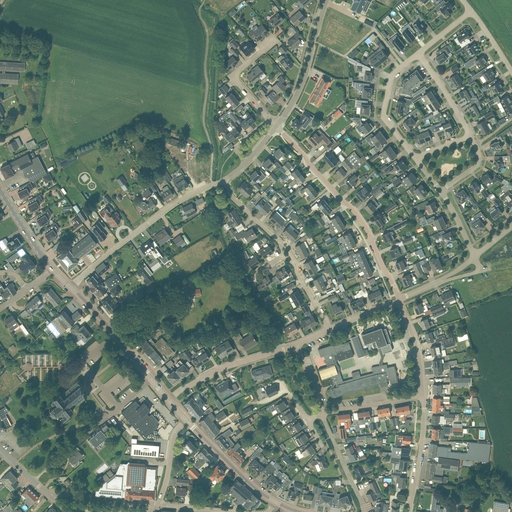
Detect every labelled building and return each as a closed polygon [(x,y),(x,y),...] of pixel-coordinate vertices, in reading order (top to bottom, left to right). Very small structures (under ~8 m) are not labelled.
[(354,0),(351,8),(360,12),(362,10),(366,12),(367,9),(368,9),(368,7),(369,6),(371,2),(366,0),(354,0)] [(443,0),(435,7),(439,11),(441,9),(443,12),(443,13),(446,17),(453,10),(451,8),(453,6),(453,5),(451,3),(448,1),(446,3),(443,0)] [(228,13),(231,17),(237,12),(234,8),(228,13)] [(306,18),(303,15),(299,11),(290,18),(296,25),(302,20),(303,21),(306,18)] [(283,19),(280,16),(278,13),(269,21),(274,27),(283,19)] [(419,14),(416,16),(417,18),(414,20),(416,22),(413,25),(415,27),(415,28),(417,31),(418,30),(420,34),(426,29),(420,21),(423,19),(419,14)] [(363,24),(371,28),(374,23),(365,19),(363,24)] [(406,30),(402,33),(410,42),(416,37),(413,34),(412,33),(414,31),(411,26),(408,23),(404,27),(406,30)] [(252,30),(249,33),(253,38),(256,35),(259,39),(268,32),(262,25),(258,27),(256,25),(252,29),(253,31),(252,30)] [(462,47),(470,42),(468,39),(470,37),(470,36),(469,35),(468,34),(469,33),(467,31),(466,30),(461,34),(457,37),(461,43),(460,43),(462,47)] [(302,37),(298,32),(294,34),(295,36),(288,42),(293,48),(301,42),(299,39),(302,37)] [(365,40),(365,41),(368,44),(376,37),(373,33),(365,40)] [(392,38),(388,41),(393,47),(395,45),(399,50),(405,46),(403,43),(403,42),(401,39),(400,40),(398,37),(394,41),(392,38)] [(238,45),(233,40),(230,43),(234,48),(238,45)] [(254,49),(251,45),(249,42),(244,46),(242,44),(239,47),(246,55),(254,49)] [(374,51),(382,62),(388,57),(383,50),(385,48),(381,42),(378,45),(380,47),(374,52),(374,51)] [(239,53),(234,48),(230,43),(227,45),(236,56),(239,53)] [(458,55),(461,53),(461,55),(465,52),(467,51),(468,53),(469,52),(471,55),(475,53),(475,52),(479,50),(475,43),(465,49),(464,50),(462,47),(456,51),(458,55)] [(287,49),(283,45),(279,48),(283,53),(287,49)] [(441,50),(443,53),(436,58),(437,60),(437,61),(439,64),(440,63),(441,64),(447,62),(446,59),(447,58),(445,55),(447,54),(447,55),(451,52),(447,45),(441,50)] [(353,58),(360,52),(356,48),(349,54),(353,58)] [(370,60),(376,67),(382,62),(374,51),(374,52),(368,57),(367,60),(363,58),(362,62),(367,65),(369,61),(370,60)] [(280,62),(286,70),(293,64),(285,54),(282,56),(284,59),(280,62)] [(238,62),(235,58),(233,56),(224,63),(229,69),(232,67),(233,67),(235,65),(238,62)] [(465,63),(468,68),(475,63),(476,65),(478,64),(480,67),(481,67),(482,67),(483,66),(483,65),(484,64),(487,62),(483,56),(473,62),(471,59),(465,63)] [(0,69),(3,70),(3,73),(0,72),(0,82),(1,83),(18,84),(18,73),(7,73),(5,73),(5,70),(7,70),(19,70),(24,71),(25,63),(19,62),(0,61),(0,69)] [(366,72),(366,65),(357,61),(357,65),(356,71),(360,71),(360,75),(365,75),(364,79),(372,80),(373,75),(371,75),(372,72),(366,72)] [(264,73),(257,65),(253,69),(254,70),(247,75),(254,83),(260,78),(259,77),(264,73)] [(453,83),(455,87),(456,86),(457,86),(460,85),(460,84),(459,84),(463,82),(458,73),(460,72),(458,70),(459,69),(457,65),(451,69),(454,72),(455,74),(450,78),(453,82),(453,83)] [(479,77),(479,78),(483,75),(487,81),(496,75),(491,68),(485,72),(483,69),(472,76),(474,79),(479,77)] [(399,93),(411,95),(413,89),(424,80),(417,70),(402,82),(399,93)] [(272,87),(274,90),(277,93),(280,90),(281,90),(286,87),(282,83),(285,80),(281,76),(277,79),(279,81),(272,87)] [(322,77),(309,101),(313,103),(317,106),(322,97),(326,99),(331,90),(327,88),(330,82),(326,80),(322,77)] [(486,89),(489,88),(491,91),(493,90),(495,93),(503,88),(499,81),(494,84),(492,81),(480,89),(482,92),(486,89)] [(355,86),(355,89),(363,89),(362,93),(363,93),(363,96),(371,97),(371,96),(372,96),(372,93),(372,88),(369,88),(370,84),(353,82),(353,86),(355,86)] [(218,89),(223,94),(229,90),(224,84),(218,89)] [(469,99),(471,102),(478,98),(476,95),(475,95),(471,90),(468,92),(466,89),(459,93),(462,99),(465,97),(467,100),(469,99)] [(274,90),(266,97),(271,104),(276,100),(275,99),(279,96),(279,97),(280,96),(277,93),(274,90)] [(425,105),(428,103),(437,97),(436,97),(435,97),(431,90),(423,95),(426,100),(423,102),(425,105)] [(227,99),(229,102),(235,97),(231,92),(225,97),(222,100),(223,102),(227,99)] [(411,99),(414,103),(423,97),(420,93),(418,94),(417,95),(415,96),(413,97),(411,99)] [(501,102),(504,106),(511,103),(511,102),(510,99),(508,95),(497,101),(498,103),(501,102)] [(231,105),(228,107),(230,110),(233,107),(239,102),(235,97),(229,102),(231,105)] [(429,112),(423,116),(427,120),(434,115),(432,113),(435,110),(441,106),(437,99),(437,98),(437,97),(428,103),(432,109),(428,111),(429,112)] [(395,111),(404,113),(405,105),(409,106),(413,102),(411,99),(404,98),(403,101),(398,100),(395,111)] [(471,102),(472,105),(470,107),(472,110),(469,111),(473,117),(480,113),(478,110),(482,108),(479,102),(480,102),(478,98),(471,102)] [(361,107),(360,114),(365,114),(365,115),(368,115),(368,114),(369,114),(370,111),(371,108),(370,108),(370,106),(367,106),(368,100),(357,99),(356,106),(361,107)] [(504,106),(506,110),(501,112),(503,116),(511,111),(511,102),(511,103),(504,106)] [(407,128),(408,129),(414,125),(413,125),(416,123),(413,119),(417,116),(415,114),(419,110),(417,107),(410,113),(412,116),(409,119),(408,118),(403,122),(405,125),(404,126),(407,129),(407,128)] [(339,109),(333,114),(337,118),(343,113),(339,109)] [(245,119),(250,125),(255,121),(253,118),(251,116),(250,115),(247,111),(245,113),(247,117),(245,119)] [(495,116),(492,111),(484,115),(487,120),(495,116)] [(218,118),(220,121),(228,115),(229,114),(227,112),(218,118)] [(232,119),(235,122),(237,120),(240,123),(245,129),(250,125),(245,119),(242,121),(239,118),(238,119),(232,112),(229,114),(228,115),(232,119)] [(292,124),(291,125),(292,125),(292,127),(295,127),(298,129),(300,125),(302,126),(305,129),(313,118),(310,116),(305,112),(302,115),(299,120),(297,119),(296,120),(295,120),(294,121),(292,122),(292,124)] [(442,122),(445,132),(448,131),(449,132),(454,130),(450,122),(446,123),(445,121),(445,120),(443,116),(443,117),(442,114),(439,116),(442,122)] [(360,133),(363,130),(366,133),(374,127),(370,123),(369,124),(367,122),(363,124),(361,121),(361,117),(350,117),(357,125),(355,126),(360,133)] [(498,121),(500,126),(506,121),(504,118),(498,121)] [(480,128),(483,134),(484,133),(484,134),(487,132),(490,130),(486,124),(487,123),(485,120),(477,124),(479,128),(480,128)] [(227,133),(224,130),(224,131),(222,129),(225,126),(221,121),(216,125),(219,134),(222,132),(225,135),(225,136),(230,142),(235,137),(230,131),(227,133)] [(232,129),(230,131),(235,137),(236,138),(238,136),(238,135),(240,133),(238,131),(236,128),(238,126),(233,121),(229,125),(232,129)] [(445,132),(442,122),(431,126),(434,132),(437,131),(439,136),(443,134),(442,133),(445,132)] [(511,125),(501,133),(503,136),(510,131),(511,134),(511,125)] [(421,129),(426,141),(432,139),(429,130),(425,131),(424,128),(421,129)] [(417,135),(413,136),(416,142),(419,140),(420,143),(426,141),(421,129),(419,130),(421,133),(417,134),(417,135)] [(372,139),(375,142),(383,135),(383,134),(381,131),(380,132),(380,131),(374,135),(372,133),(365,138),(369,142),(372,139)] [(314,146),(320,140),(323,143),(323,144),(327,149),(333,143),(330,140),(329,138),(328,139),(323,133),(319,136),(316,132),(308,139),(314,146)] [(498,140),(500,138),(502,142),(505,140),(501,133),(496,136),(498,140)] [(376,152),(383,147),(381,145),(387,140),(386,139),(387,138),(385,136),(384,136),(383,135),(375,142),(377,145),(373,148),(376,152)] [(12,141),(8,144),(11,151),(16,149),(18,148),(17,145),(16,144),(20,142),(18,137),(13,139),(14,141),(12,141)] [(333,143),(327,149),(328,149),(336,142),(332,138),(330,140),(333,143)] [(324,156),(328,161),(337,153),(334,150),(342,143),(339,140),(336,142),(328,149),(326,150),(328,153),(324,156)] [(490,145),(494,153),(500,150),(500,148),(503,147),(499,141),(496,142),(496,141),(490,145)] [(383,154),(385,157),(394,150),(392,147),(392,148),(390,146),(379,154),(381,156),(383,154)] [(177,148),(177,147),(169,153),(180,169),(186,165),(175,149),(176,148),(176,149),(177,148)] [(275,150),(274,152),(274,153),(273,153),(278,158),(281,155),(284,158),(287,156),(279,148),(276,150),(275,150)] [(328,161),(332,166),(340,159),(338,157),(343,152),(341,150),(328,161)] [(385,157),(387,160),(385,161),(386,163),(397,155),(396,153),(396,152),(394,150),(385,157)] [(367,160),(363,155),(360,159),(355,151),(342,161),(338,165),(341,168),(337,171),(342,177),(350,169),(353,172),(363,163),(367,160)] [(23,168),(27,176),(44,168),(38,156),(36,157),(33,152),(28,155),(27,154),(0,168),(5,178),(16,173),(14,168),(20,165),(21,169),(23,168)] [(369,158),(372,161),(379,155),(376,152),(369,158)] [(510,160),(510,155),(503,156),(503,159),(495,160),(495,163),(494,163),(494,164),(494,165),(493,168),(500,172),(504,166),(504,165),(505,165),(505,161),(510,161),(510,160)] [(269,158),(263,163),(266,167),(267,168),(270,171),(272,168),(273,168),(274,169),(276,166),(278,169),(281,166),(277,161),(274,164),(273,163),(272,162),(269,158)] [(188,169),(187,169),(193,177),(197,175),(201,173),(204,171),(206,170),(203,167),(204,167),(204,166),(203,166),(203,165),(205,164),(201,159),(201,160),(198,162),(197,163),(196,162),(192,165),(193,166),(188,169)] [(385,170),(388,174),(391,171),(392,172),(397,169),(400,172),(407,167),(407,166),(407,165),(407,164),(406,164),(406,163),(405,163),(402,160),(393,167),(390,164),(388,166),(382,170),(382,171),(382,170),(383,171),(385,170)] [(288,161),(282,167),(287,171),(290,167),(291,168),(293,166),(291,164),(288,161)] [(172,179),(164,167),(160,170),(168,182),(172,179)] [(44,168),(27,176),(30,182),(47,173),(44,168)] [(289,183),(301,174),(296,168),(291,173),(293,176),(287,180),(289,182),(289,183)] [(360,179),(363,183),(376,172),(375,169),(368,175),(367,174),(365,176),(364,175),(360,179)] [(255,170),(250,176),(254,181),(257,178),(260,181),(263,179),(266,176),(260,170),(257,172),(255,170)] [(417,179),(412,172),(404,178),(409,185),(417,179)] [(52,180),(49,173),(42,177),(45,181),(47,180),(47,182),(52,180)] [(272,180),(274,182),(278,179),(272,173),(269,176),(272,179),(272,180)] [(504,179),(496,174),(494,178),(492,179),(487,173),(481,177),(486,184),(489,182),(491,185),(498,180),(501,182),(504,179)] [(289,183),(292,187),(297,182),(297,181),(299,184),(305,179),(301,174),(289,183)] [(346,182),(351,188),(356,183),(354,180),(358,177),(355,174),(351,177),(346,182)] [(121,186),(125,182),(121,176),(116,179),(121,186)] [(403,182),(399,177),(393,182),(396,187),(403,182)] [(189,185),(186,181),(184,178),(180,181),(178,178),(174,181),(180,191),(189,185)] [(158,189),(151,179),(147,182),(154,191),(158,189)] [(33,188),(30,182),(24,185),(25,188),(18,192),(19,194),(18,195),(20,198),(21,198),(21,199),(29,198),(28,194),(29,194),(28,191),(33,188)] [(252,191),(247,187),(243,183),(244,182),(238,189),(242,192),(243,193),(243,194),(246,197),(252,191)] [(469,186),(474,193),(475,192),(476,193),(480,190),(479,189),(481,188),(476,182),(475,183),(474,182),(470,185),(471,185),(469,186)] [(511,190),(511,185),(509,182),(504,185),(508,190),(500,197),(503,201),(505,200),(506,201),(506,202),(510,207),(511,205),(511,194),(511,192),(511,190)] [(305,191),(308,194),(314,189),(310,184),(301,192),(302,194),(305,191)] [(407,191),(409,194),(410,197),(416,192),(421,198),(423,197),(424,197),(427,195),(426,194),(428,193),(421,184),(416,188),(414,185),(407,191)] [(152,194),(149,189),(146,185),(142,188),(145,192),(143,193),(146,198),(152,194)] [(163,190),(160,192),(161,194),(162,196),(165,200),(173,195),(171,191),(169,188),(167,185),(162,188),(163,190)] [(266,190),(271,195),(275,190),(270,185),(266,190)] [(374,190),(371,192),(373,195),(374,194),(380,189),(377,186),(377,185),(373,189),(374,190)] [(356,194),(362,200),(370,193),(365,187),(364,188),(361,190),(361,189),(361,190),(356,194)] [(376,197),(377,197),(385,190),(382,187),(380,189),(374,194),(376,197)] [(489,195),(485,188),(481,191),(485,198),(489,195)] [(288,197),(281,189),(277,192),(285,200),(286,198),(288,197)] [(308,194),(310,196),(306,198),(309,201),(318,193),(314,189),(308,194)] [(468,196),(466,193),(463,189),(463,190),(462,189),(460,191),(460,192),(457,194),(460,198),(458,200),(461,204),(466,201),(465,198),(468,196)] [(128,197),(124,191),(120,193),(125,199),(128,197)] [(262,198),(255,205),(260,210),(269,200),(266,198),(265,199),(263,197),(267,194),(264,191),(261,194),(261,195),(260,196),(262,198)] [(253,197),(256,200),(260,196),(261,195),(258,192),(253,197)] [(43,201),(39,195),(33,198),(35,201),(28,206),(29,208),(28,208),(30,212),(31,211),(31,212),(39,211),(38,207),(39,207),(38,204),(43,201)] [(286,198),(285,200),(291,207),(294,204),(288,197),(286,198)] [(156,206),(151,198),(148,200),(148,201),(146,203),(145,202),(142,201),(138,203),(138,205),(139,207),(141,207),(142,209),(144,210),(145,209),(147,212),(156,206)] [(315,207),(316,209),(319,206),(321,209),(327,204),(323,199),(317,204),(316,202),(311,207),(313,209),(315,207)] [(371,201),(365,206),(371,213),(380,205),(374,199),(371,202),(371,201)] [(260,210),(265,214),(272,206),(268,202),(269,200),(260,210)] [(414,206),(416,210),(418,209),(418,210),(421,208),(422,209),(425,208),(426,210),(428,209),(430,213),(438,209),(434,201),(429,204),(427,200),(414,206)] [(385,209),(387,212),(399,204),(397,201),(396,202),(395,202),(385,209)] [(186,213),(187,217),(196,213),(194,209),(195,209),(192,203),(182,208),(185,213),(186,213)] [(321,209),(324,212),(320,214),(322,217),(325,214),(326,214),(332,209),(327,204),(321,209)] [(296,211),(299,214),(305,209),(302,206),(296,211)] [(489,210),(491,213),(490,214),(495,219),(503,213),(498,207),(496,209),(494,206),(489,210)] [(111,215),(109,212),(110,211),(107,207),(100,213),(103,217),(106,215),(109,219),(108,220),(113,226),(120,220),(116,214),(117,213),(116,211),(111,215)] [(52,214),(48,208),(42,212),(44,215),(37,220),(38,222),(37,222),(39,226),(40,225),(41,226),(48,224),(47,221),(48,220),(47,217),(52,214)] [(226,221),(228,224),(224,227),(226,230),(234,225),(234,226),(241,222),(238,218),(236,216),(238,215),(234,209),(226,214),(229,218),(227,220),(226,221)] [(82,210),(77,213),(83,221),(88,218),(82,210)] [(487,219),(481,211),(473,217),(476,221),(471,225),(472,227),(472,228),(474,231),(475,231),(476,233),(479,231),(480,231),(483,229),(482,228),(485,226),(482,222),(487,219)] [(269,218),(274,223),(279,217),(274,213),(269,218)] [(379,217),(375,220),(380,227),(384,224),(386,223),(389,221),(386,217),(387,217),(385,214),(382,216),(381,216),(379,217)] [(274,223),(278,227),(286,219),(281,215),(279,217),(274,223)] [(328,229),(341,221),(337,215),(331,219),(332,222),(328,225),(330,227),(328,229)] [(444,226),(446,225),(442,216),(436,219),(434,216),(426,219),(428,223),(428,224),(433,222),(435,226),(436,225),(438,229),(440,228),(441,228),(442,228),(443,228),(443,227),(444,227),(444,226)] [(328,229),(330,233),(333,231),(332,231),(336,228),(338,231),(345,227),(341,221),(328,229)] [(92,231),(100,241),(106,236),(101,230),(104,228),(98,222),(91,228),(93,230),(92,231)] [(59,228),(55,223),(49,227),(51,230),(45,235),(46,237),(45,237),(48,240),(49,240),(49,241),(57,239),(55,235),(56,234),(55,232),(59,228)] [(283,232),(288,236),(295,229),(290,224),(289,226),(288,226),(283,232)] [(234,235),(237,240),(242,237),(243,239),(245,237),(247,240),(251,238),(251,240),(257,236),(252,228),(243,233),(241,230),(242,230),(238,232),(236,234),(234,235)] [(288,236),(292,241),(298,235),(297,235),(300,232),(295,228),(295,229),(288,236)] [(170,236),(167,231),(166,230),(164,229),(160,232),(161,232),(159,233),(155,236),(161,244),(164,241),(164,240),(170,236)] [(389,240),(390,242),(395,239),(393,234),(394,233),(393,230),(389,232),(389,231),(383,234),(386,241),(389,240)] [(450,232),(445,234),(444,230),(432,235),(434,239),(441,236),(443,240),(444,240),(445,244),(447,243),(447,244),(451,242),(450,242),(454,240),(454,239),(453,235),(452,235),(450,232)] [(339,237),(342,243),(353,238),(350,232),(339,237)] [(89,234),(69,250),(77,260),(97,244),(89,234)] [(178,247),(180,245),(182,247),(186,244),(180,235),(173,240),(178,247)] [(326,241),(324,242),(326,245),(338,239),(336,236),(331,238),(326,241)] [(5,238),(0,240),(0,244),(1,246),(2,244),(5,248),(8,246),(11,250),(18,245),(18,246),(22,244),(20,240),(19,241),(17,237),(13,240),(13,239),(10,241),(8,243),(5,238)] [(346,250),(356,245),(353,238),(342,243),(346,250)] [(64,241),(62,239),(54,246),(52,248),(53,250),(64,241)] [(144,244),(140,247),(145,254),(145,253),(146,254),(149,253),(150,253),(152,252),(153,250),(164,264),(169,260),(154,240),(151,243),(149,240),(145,243),(146,244),(145,244),(144,244)] [(252,245),(256,251),(260,248),(256,242),(252,245)] [(295,246),(298,252),(305,248),(302,242),(295,246)] [(397,247),(390,250),(393,257),(404,253),(401,245),(397,247)] [(272,250),(272,249),(271,249),(269,246),(262,250),(261,249),(259,250),(264,258),(268,256),(268,255),(269,254),(269,255),(273,252),(272,250)] [(17,251),(25,262),(20,266),(19,265),(19,266),(25,274),(35,266),(22,248),(17,251)] [(67,248),(56,256),(67,270),(78,261),(77,260),(69,250),(67,248)] [(298,252),(301,258),(308,254),(305,248),(298,252)] [(422,248),(415,251),(417,255),(419,254),(420,258),(425,256),(422,248)] [(352,258),(350,259),(351,262),(358,260),(365,256),(362,250),(355,253),(350,255),(352,258)] [(338,257),(340,261),(349,256),(347,252),(338,257)] [(260,263),(257,259),(255,256),(247,261),(251,268),(260,263)] [(353,266),(354,268),(360,265),(367,262),(365,256),(358,260),(359,263),(353,266)] [(442,268),(440,262),(441,261),(439,257),(434,259),(434,258),(430,260),(430,261),(434,271),(438,269),(439,270),(442,269),(442,268)] [(304,263),(307,269),(314,265),(311,259),(304,263)] [(396,263),(399,270),(406,267),(408,266),(407,263),(405,259),(403,260),(401,261),(396,263)] [(421,265),(425,263),(423,260),(413,264),(415,268),(420,266),(421,265)] [(95,269),(100,275),(109,268),(103,262),(95,269)] [(355,270),(356,273),(362,270),(370,267),(367,262),(360,265),(361,268),(355,270)] [(422,265),(425,272),(431,270),(428,263),(422,265)] [(146,265),(144,267),(150,275),(153,274),(146,265)] [(307,269),(310,274),(317,271),(314,265),(307,269)] [(143,267),(137,272),(140,276),(142,274),(144,273),(148,278),(146,279),(144,281),(147,285),(153,280),(143,267)] [(275,273),(280,280),(289,274),(284,267),(275,273)] [(357,277),(360,284),(366,281),(364,277),(372,274),(370,267),(362,270),(362,271),(363,271),(364,274),(357,277)] [(89,287),(97,297),(99,295),(101,299),(108,294),(106,292),(110,288),(121,281),(116,273),(106,279),(100,285),(97,281),(98,281),(96,279),(98,277),(95,273),(90,278),(89,276),(85,279),(90,285),(89,286),(89,287)] [(402,277),(404,281),(403,281),(404,286),(406,286),(410,284),(409,283),(415,280),(416,279),(415,277),(414,276),(412,273),(407,275),(402,277)] [(271,282),(270,279),(267,275),(258,280),(261,284),(257,286),(260,291),(264,289),(263,287),(271,282)] [(313,280),(316,286),(323,282),(320,276),(313,280)] [(283,294),(286,292),(295,286),(293,282),(280,290),(281,291),(283,294)] [(316,286),(319,291),(326,288),(323,282),(316,286)] [(10,296),(17,292),(13,287),(14,286),(12,283),(4,288),(1,284),(0,285),(0,291),(1,291),(5,298),(6,297),(7,298),(10,296)] [(174,286),(179,296),(189,291),(185,283),(181,285),(180,283),(174,286)] [(101,301),(111,313),(120,306),(113,297),(120,291),(116,285),(110,290),(112,293),(101,301)] [(371,287),(373,292),(376,299),(382,296),(377,285),(371,287)] [(43,298),(46,301),(49,299),(55,306),(61,300),(51,288),(44,294),(45,294),(42,297),(43,298)] [(126,299),(129,305),(149,295),(147,291),(143,293),(141,288),(132,292),(134,295),(126,299)] [(359,298),(356,300),(359,307),(365,304),(362,297),(364,296),(362,290),(361,289),(358,291),(359,292),(356,293),(359,298)] [(290,295),(296,305),(303,301),(301,296),(300,296),(299,294),(300,294),(297,290),(290,295)] [(376,299),(373,292),(370,293),(368,290),(366,291),(367,294),(367,295),(370,302),(376,299)] [(443,308),(444,309),(447,307),(451,305),(449,301),(455,299),(452,290),(441,295),(444,300),(441,302),(441,304),(443,308)] [(279,297),(281,300),(288,296),(286,292),(283,294),(280,295),(280,296),(279,297)] [(327,297),(329,301),(339,297),(337,293),(327,297)] [(37,295),(31,300),(38,308),(46,301),(43,298),(42,297),(40,299),(37,295)] [(359,307),(356,300),(352,301),(351,297),(348,299),(350,302),(349,303),(353,310),(359,307)] [(28,309),(26,311),(30,315),(38,308),(31,300),(25,305),(28,309)] [(421,303),(414,306),(416,309),(415,310),(416,312),(417,312),(417,313),(424,310),(422,306),(426,305),(425,302),(421,303)] [(337,306),(336,303),(331,306),(335,315),(343,312),(340,305),(337,306)] [(443,308),(441,304),(431,309),(432,312),(443,308)] [(432,312),(435,317),(446,312),(445,311),(448,310),(447,307),(444,309),(443,308),(432,312)] [(468,316),(465,309),(460,311),(463,318),(468,316)] [(46,325),(51,330),(68,315),(64,310),(59,314),(57,312),(52,316),(54,318),(46,325)] [(51,330),(57,337),(82,315),(78,310),(70,317),(68,315),(51,330)] [(166,313),(168,322),(178,320),(176,311),(166,313)] [(7,327),(10,332),(19,325),(16,321),(12,315),(5,320),(9,326),(7,327)] [(301,322),(305,329),(311,325),(311,326),(316,323),(312,315),(301,322)] [(421,321),(423,328),(430,326),(433,324),(432,321),(428,322),(427,318),(421,321)] [(19,325),(26,336),(29,333),(22,323),(19,325)] [(298,330),(293,323),(284,328),(287,333),(286,333),(287,334),(288,336),(293,333),(295,332),(298,330)] [(72,327),(70,329),(75,335),(74,337),(78,341),(82,338),(85,341),(88,338),(91,335),(83,325),(80,328),(76,324),(72,327)] [(364,344),(372,341),(374,346),(377,345),(378,347),(380,354),(383,353),(392,350),(390,343),(391,342),(386,328),(382,329),(381,327),(361,334),(364,344)] [(436,339),(437,342),(441,341),(446,339),(445,334),(438,337),(437,335),(439,334),(438,330),(434,331),(435,331),(432,332),(431,332),(426,334),(428,341),(436,339)] [(239,332),(232,336),(236,342),(239,347),(238,345),(241,343),(242,345),(244,348),(251,344),(252,345),(257,342),(255,338),(254,337),(253,338),(251,334),(243,339),(239,332)] [(147,333),(139,339),(141,341),(140,342),(140,344),(146,351),(145,352),(144,351),(144,352),(150,358),(151,357),(156,363),(158,365),(161,362),(162,363),(174,352),(162,337),(155,343),(147,333)] [(453,338),(453,337),(446,339),(441,341),(443,348),(455,345),(455,343),(453,338)] [(233,350),(231,346),(228,340),(215,348),(220,357),(226,354),(233,350)] [(339,360),(339,361),(346,358),(341,344),(341,342),(333,344),(318,349),(320,357),(324,356),(325,360),(324,360),(325,363),(326,363),(327,366),(326,366),(318,369),(322,380),(330,377),(331,377),(327,381),(332,384),(333,386),(330,387),(330,389),(328,389),(326,391),(332,396),(333,396),(334,397),(341,394),(346,393),(343,381),(340,372),(340,371),(340,370),(339,369),(339,368),(339,367),(338,366),(337,364),(336,361),(339,360)] [(186,349),(185,350),(181,345),(179,346),(183,352),(182,353),(186,358),(190,354),(186,349)] [(431,347),(432,355),(438,353),(438,355),(442,355),(440,345),(437,346),(431,347)] [(348,354),(348,355),(348,356),(355,387),(362,386),(363,390),(396,384),(394,374),(400,372),(392,350),(383,353),(380,354),(378,347),(367,351),(366,348),(350,351),(350,352),(349,352),(348,353),(348,354)] [(203,348),(197,352),(203,362),(209,358),(203,348)] [(203,362),(197,352),(190,356),(197,366),(203,362)] [(433,360),(434,367),(449,365),(449,362),(444,362),(444,359),(441,359),(440,359),(433,360)] [(167,369),(164,372),(167,376),(173,383),(176,380),(180,377),(179,377),(181,375),(182,376),(186,373),(189,370),(183,363),(180,360),(177,362),(180,366),(176,369),(175,371),(174,370),(170,373),(167,369)] [(272,375),(271,370),(269,365),(268,365),(269,366),(266,367),(266,366),(258,369),(258,370),(256,370),(256,369),(251,371),(254,379),(263,376),(263,377),(272,375)] [(434,367),(435,374),(443,373),(442,370),(450,369),(449,365),(434,367)] [(63,391),(63,392),(61,394),(59,392),(53,398),(54,400),(52,400),(51,402),(52,405),(53,406),(52,407),(51,406),(51,407),(52,408),(50,409),(49,409),(49,410),(50,410),(50,412),(49,412),(50,413),(51,413),(52,414),(51,415),(52,415),(53,414),(54,415),(54,416),(55,416),(55,418),(58,421),(60,420),(63,424),(70,419),(69,417),(71,416),(69,413),(72,410),(73,410),(72,407),(74,405),(75,406),(85,398),(84,397),(87,395),(90,393),(86,388),(88,387),(88,388),(89,387),(88,387),(89,386),(88,386),(89,385),(86,381),(85,382),(85,381),(84,382),(84,381),(83,381),(84,382),(82,383),(79,379),(76,381),(76,382),(73,384),(73,383),(63,391)] [(238,389),(237,387),(235,383),(231,385),(228,379),(215,387),(220,397),(233,389),(234,391),(238,389)] [(274,384),(265,389),(269,396),(278,392),(274,384)] [(433,393),(445,393),(445,388),(441,388),(441,387),(450,387),(450,385),(450,384),(441,384),(433,384),(433,393)] [(223,403),(241,393),(240,391),(222,401),(223,403)] [(184,403),(189,410),(198,403),(202,400),(200,397),(195,401),(191,397),(184,403)] [(135,400),(121,412),(132,424),(128,428),(131,432),(135,428),(144,439),(148,435),(148,434),(154,429),(154,430),(158,426),(155,423),(158,421),(158,422),(159,422),(152,413),(151,414),(152,414),(150,416),(149,416),(148,416),(146,413),(150,409),(144,402),(139,406),(138,404),(138,403),(135,400)] [(189,410),(196,418),(204,412),(200,407),(205,403),(202,400),(198,403),(189,410)] [(276,401),(266,407),(268,410),(271,411),(273,409),(274,410),(278,407),(280,410),(284,408),(285,408),(285,407),(287,406),(286,405),(287,402),(284,401),(283,400),(278,403),(276,401)] [(433,404),(433,411),(438,411),(439,411),(439,413),(443,413),(443,406),(443,405),(440,405),(433,404)] [(407,420),(406,415),(406,413),(410,412),(408,405),(401,406),(404,420),(407,420)] [(0,431),(12,425),(5,414),(9,411),(5,406),(0,409),(0,431)] [(241,411),(243,416),(253,411),(250,406),(241,411)] [(396,415),(400,414),(400,416),(401,416),(402,421),(404,420),(401,406),(395,407),(396,415)] [(389,407),(383,408),(385,418),(384,415),(388,414),(388,418),(391,417),(389,407)] [(385,418),(383,408),(377,409),(379,420),(385,418)] [(369,410),(363,411),(364,422),(371,421),(369,410)] [(278,415),(281,421),(286,418),(288,421),(295,417),(294,415),(294,413),(292,412),(291,411),(285,414),(284,411),(279,414),(278,415)] [(358,419),(354,419),(356,431),(360,430),(359,427),(359,424),(364,423),(364,422),(363,411),(357,412),(357,413),(358,417),(358,419)] [(199,421),(204,428),(209,424),(208,423),(212,420),(215,417),(211,412),(203,418),(199,421)] [(219,415),(216,417),(219,421),(227,416),(224,413),(220,416),(219,415)] [(433,415),(432,423),(437,423),(438,423),(439,423),(443,423),(445,423),(446,423),(446,420),(444,420),(445,416),(443,416),(439,416),(439,415),(437,415),(433,415)] [(239,422),(243,429),(251,425),(247,418),(239,422)] [(109,420),(88,438),(95,446),(100,442),(102,446),(106,443),(103,439),(107,436),(104,433),(103,431),(105,429),(106,430),(109,428),(107,426),(111,423),(109,420)] [(209,424),(204,428),(211,436),(220,430),(212,420),(208,423),(209,424)] [(285,426),(289,431),(293,429),(295,432),(302,427),(301,426),(302,423),(299,423),(298,421),(293,425),(291,422),(285,426)] [(439,433),(450,434),(450,430),(453,430),(453,432),(463,433),(463,428),(458,428),(453,427),(450,427),(444,426),(443,429),(433,428),(432,438),(439,438),(439,433)] [(214,440),(223,451),(233,443),(229,438),(226,440),(225,439),(228,436),(233,433),(230,428),(214,440)] [(292,437),(295,443),(300,440),(302,443),(308,439),(308,437),(308,435),(306,434),(305,433),(299,436),(297,433),(292,437)] [(411,436),(406,435),(403,435),(398,435),(398,436),(395,435),(395,445),(401,445),(401,442),(410,443),(411,436)] [(235,459),(239,463),(245,457),(241,453),(241,452),(239,450),(243,446),(242,445),(246,441),(242,438),(238,442),(238,441),(233,446),(227,452),(232,457),(233,457),(233,458),(234,459),(235,459)] [(188,451),(189,452),(195,447),(189,440),(184,444),(179,456),(184,458),(187,451),(188,451)] [(438,459),(459,462),(459,459),(462,459),(474,460),(481,461),(482,461),(487,461),(489,461),(491,444),(490,444),(490,441),(487,441),(487,443),(469,441),(468,448),(467,447),(467,449),(468,449),(467,454),(448,451),(448,447),(441,446),(437,446),(437,444),(430,443),(430,447),(429,447),(428,451),(429,451),(428,455),(439,457),(438,459)] [(131,443),(130,455),(158,457),(159,445),(136,443),(131,443)] [(298,449),(303,457),(315,450),(314,449),(315,446),(312,446),(311,444),(306,448),(304,445),(298,449)] [(345,448),(347,454),(361,448),(360,446),(356,448),(355,447),(352,448),(351,445),(345,448)] [(79,449),(77,447),(75,448),(76,449),(69,455),(68,455),(66,456),(68,459),(75,467),(81,462),(78,459),(82,456),(78,451),(79,449)] [(198,454),(195,457),(199,460),(195,464),(199,468),(205,461),(206,462),(212,456),(204,447),(198,454)] [(389,452),(388,456),(400,458),(400,454),(408,455),(409,449),(396,447),(395,449),(392,449),(392,452),(389,452)] [(347,454),(350,461),(357,458),(356,455),(358,454),(358,452),(362,450),(361,448),(347,454)] [(252,468),(254,470),(262,461),(265,458),(263,456),(264,455),(260,451),(259,452),(256,450),(254,452),(252,455),(255,458),(257,456),(260,459),(258,462),(255,459),(249,465),(252,468)] [(285,455),(282,458),(289,464),(291,461),(285,455)] [(308,462),(313,466),(318,464),(321,470),(328,466),(324,456),(315,460),(312,457),(308,462)] [(388,456),(388,460),(390,460),(390,462),(395,463),(395,464),(397,465),(397,469),(401,469),(401,470),(402,470),(402,469),(406,470),(407,463),(408,464),(409,460),(400,459),(400,458),(388,456)] [(254,470),(256,472),(256,471),(259,474),(261,472),(263,472),(263,470),(265,468),(262,465),(264,462),(265,462),(266,463),(268,460),(265,458),(262,461),(254,470)] [(459,459),(459,462),(438,459),(438,462),(436,462),(428,461),(425,478),(426,478),(430,479),(433,479),(433,480),(442,481),(447,482),(448,477),(443,476),(444,468),(458,470),(458,467),(461,467),(461,463),(462,459),(459,459)] [(96,489),(95,495),(122,497),(125,497),(125,498),(133,498),(154,499),(155,486),(156,486),(157,478),(156,478),(157,467),(146,467),(146,465),(144,463),(130,462),(129,461),(126,463),(120,463),(116,473),(114,474),(102,484),(96,489)] [(369,468),(367,463),(360,466),(360,465),(354,468),(357,476),(364,473),(362,471),(369,468)] [(220,469),(221,468),(217,464),(205,477),(210,482),(213,479),(213,480),(215,478),(217,481),(224,473),(220,469)] [(280,475),(282,473),(279,471),(277,473),(276,471),(275,471),(275,470),(277,468),(273,465),(269,470),(268,471),(272,474),(271,474),(269,476),(268,477),(268,478),(266,480),(269,483),(271,485),(280,475)] [(198,476),(200,474),(192,466),(186,472),(194,480),(195,479),(198,476)] [(10,470),(1,479),(5,484),(11,490),(18,484),(15,481),(18,478),(10,470)] [(106,473),(98,479),(102,484),(114,474),(111,471),(107,474),(106,473)] [(399,473),(393,472),(392,472),(391,476),(396,477),(396,482),(398,483),(398,486),(397,486),(396,491),(400,491),(400,487),(405,487),(406,483),(404,483),(405,477),(398,476),(399,473)] [(280,475),(271,485),(273,487),(276,490),(278,487),(280,487),(280,486),(283,483),(286,486),(291,481),(287,478),(285,480),(280,475)] [(195,480),(194,480),(176,478),(176,487),(176,494),(185,494),(186,488),(188,488),(188,489),(188,490),(194,490),(195,480)] [(426,478),(426,482),(425,482),(424,487),(427,487),(427,491),(435,492),(435,488),(431,488),(431,483),(429,483),(430,479),(426,478)] [(235,502),(239,506),(245,500),(246,501),(253,494),(236,479),(232,484),(230,483),(231,482),(225,489),(230,493),(231,493),(238,499),(235,502)] [(369,483),(373,491),(366,494),(369,501),(376,498),(374,494),(379,492),(374,481),(369,483)] [(289,488),(286,497),(294,499),(295,497),(299,498),(300,493),(296,492),(297,489),(301,490),(303,484),(294,482),(293,486),(290,485),(289,488)] [(331,506),(332,501),(338,502),(337,507),(346,508),(347,508),(348,508),(349,508),(349,507),(350,507),(350,506),(350,505),(350,504),(350,503),(347,495),(339,498),(339,494),(336,493),(338,485),(335,485),(331,496),(326,495),(325,504),(331,506)] [(22,494),(26,498),(24,501),(29,506),(32,504),(39,497),(28,487),(22,494)] [(322,494),(322,488),(318,487),(316,498),(319,499),(318,503),(325,504),(326,495),(322,494)] [(302,501),(311,502),(312,495),(307,494),(308,490),(305,490),(304,494),(302,501)] [(253,510),(259,504),(257,502),(259,499),(253,494),(246,501),(245,500),(239,506),(239,507),(241,509),(246,509),(247,507),(250,510),(253,506),(255,508),(253,510)] [(390,511),(397,511),(399,501),(392,500),(390,511)] [(376,502),(374,511),(387,511),(389,504),(384,503),(384,502),(379,501),(379,503),(376,502)] [(508,511),(510,504),(494,501),(493,507),(491,511),(508,511)] [(3,510),(4,511),(19,511),(18,510),(10,502),(3,510)]
